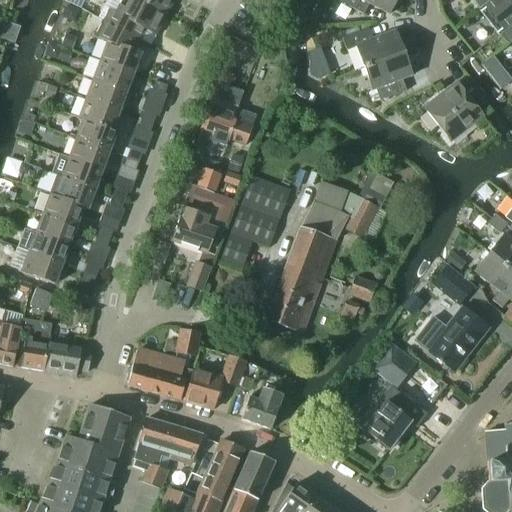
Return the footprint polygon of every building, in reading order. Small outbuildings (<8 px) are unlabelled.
[(107,11),(102,22),(135,39),(141,29),(155,37),(166,15),(137,0),(122,0),(114,14),(107,11)] [(137,0),(166,15),(174,0),(137,0)] [(398,0),(340,0),(339,4),(363,17),(369,6),(389,17),(398,0)] [(471,0),(479,10),(491,0),(471,0)] [(498,34),(506,44),(511,39),(511,0),(491,0),(479,10),(480,11),(484,8),(502,31),(498,34)] [(106,42),(99,62),(133,75),(140,55),(131,51),(135,39),(102,22),(93,37),(106,42)] [(356,49),(363,70),(404,55),(396,33),(372,42),(368,31),(343,40),(347,52),(356,49)] [(65,34),(61,46),(71,50),(75,38),(65,34)] [(62,48),(58,60),(67,64),(72,51),(62,48)] [(404,55),(363,70),(372,93),(377,92),(381,103),(407,94),(402,82),(413,78),(404,55)] [(99,62),(92,81),(126,94),(133,75),(99,62)] [(220,73),(200,129),(228,139),(234,123),(231,121),(235,111),(238,104),(242,93),(228,88),(232,77),(220,73)] [(92,81),(85,100),(119,113),(126,94),(92,81)] [(151,90),(164,94),(167,86),(154,82),(151,90)] [(483,118),(457,85),(425,111),(451,144),(483,118)] [(47,86),(44,97),(52,100),(56,89),(47,86)] [(78,120),(82,121),(111,132),(119,113),(85,100),(78,120)] [(234,123),(228,139),(245,146),(255,118),(235,111),(231,121),(234,123)] [(143,112),(140,121),(152,125),(155,117),(143,112)] [(82,121),(75,140),(108,153),(115,134),(111,132),(82,121)] [(152,125),(140,121),(137,128),(149,133),(152,125)] [(75,140),(68,160),(101,172),(108,153),(75,140)] [(129,150),(125,159),(137,163),(141,155),(129,150)] [(137,163),(125,159),(123,166),(135,171),(137,163)] [(68,160),(61,179),(94,191),(101,172),(68,160)] [(213,195),(220,176),(201,170),(195,188),(213,195)] [(226,172),(222,183),(236,188),(240,177),(226,172)] [(361,238),(376,209),(379,210),(392,184),(370,172),(357,198),(347,193),(347,192),(319,182),(312,202),(313,203),(299,228),(264,319),(299,333),(334,242),(342,229),(361,238)] [(289,192),(250,178),(218,264),(240,272),(251,242),(268,248),(289,192)] [(61,179),(54,197),(84,209),(87,209),(94,191),(61,179)] [(114,189),(111,197),(123,202),(126,193),(114,189)] [(49,195),(42,215),(76,227),(83,208),(84,209),(54,197),(49,195)] [(123,202),(111,197),(108,205),(120,209),(123,202)] [(213,256),(206,253),(209,245),(214,247),(219,233),(214,231),(214,230),(204,226),(207,218),(183,209),(171,242),(200,252),(196,264),(195,264),(186,287),(200,292),(213,256)] [(42,215),(35,233),(68,247),(76,227),(42,215)] [(491,229),(499,220),(493,215),(486,224),(491,229)] [(506,226),(499,220),(491,229),(499,235),(506,226)] [(100,227),(97,235),(109,240),(112,232),(100,227)] [(24,229),(17,249),(27,253),(61,266),(68,247),(35,233),(24,229)] [(109,240),(97,235),(94,243),(106,248),(109,240)] [(511,242),(503,235),(488,254),(511,273),(511,242)] [(61,266),(27,253),(20,272),(53,285),(61,266)] [(511,297),(511,273),(488,254),(473,272),(498,292),(490,301),(500,309),(507,300),(509,301),(511,297)] [(85,266),(82,274),(94,278),(97,270),(85,266)] [(446,266),(430,287),(458,308),(474,288),(446,266)] [(94,278),(82,274),(79,282),(91,286),(94,278)] [(369,304),(376,286),(354,277),(347,294),(369,304)] [(20,282),(17,292),(27,295),(30,286),(20,282)] [(35,290),(29,308),(46,314),(52,296),(35,290)] [(345,301),(339,317),(352,323),(355,314),(361,317),(364,311),(357,308),(358,306),(345,301)] [(511,305),(502,317),(511,326),(511,305)] [(0,363),(11,366),(23,314),(0,308),(0,363)] [(425,352),(452,374),(487,329),(460,308),(443,329),(430,319),(413,342),(425,352)] [(16,367),(42,371),(47,343),(50,324),(23,319),(20,329),(27,330),(25,342),(21,341),(16,367)] [(135,351),(125,386),(178,400),(184,380),(179,379),(183,367),(187,368),(189,356),(193,356),(197,332),(186,330),(177,329),(173,353),(176,354),(174,362),(135,351)] [(47,343),(42,371),(73,377),(74,369),(85,371),(89,351),(47,343)] [(375,371),(392,385),(409,363),(392,350),(375,371)] [(193,369),(184,402),(211,409),(218,382),(235,387),(238,376),(243,362),(226,356),(219,377),(193,369)] [(238,376),(235,387),(248,391),(252,381),(238,376)] [(369,408),(354,427),(373,442),(377,436),(389,446),(391,444),(396,447),(404,436),(400,432),(407,422),(414,428),(424,415),(389,387),(371,409),(369,408)] [(240,419),(268,429),(280,396),(259,389),(256,397),(249,394),(240,419)] [(99,511),(101,507),(104,497),(111,499),(115,486),(108,484),(109,480),(117,454),(129,418),(89,405),(78,441),(66,438),(57,464),(47,490),(37,511),(99,511)] [(143,472),(140,483),(158,489),(165,473),(156,470),(159,458),(189,468),(200,437),(145,421),(133,461),(135,462),(132,469),(143,472)] [(481,488),(482,509),(484,511),(506,511),(508,510),(508,511),(511,511),(511,426),(510,426),(510,425),(504,425),(505,432),(486,433),(489,482),(481,488)] [(324,434),(319,441),(333,450),(338,443),(324,434)] [(178,497),(170,511),(215,511),(241,452),(219,443),(193,502),(178,496),(178,497)] [(238,477),(262,487),(272,463),(249,453),(238,477)] [(238,477),(228,500),(251,510),(262,487),(238,477)] [(286,484),(271,511),(275,511),(292,488),(286,484)] [(301,511),(315,494),(308,490),(306,493),(294,485),(292,488),(275,511),(301,511)] [(156,511),(170,511),(178,497),(165,492),(156,511)] [(301,511),(326,511),(329,509),(317,501),(320,497),(315,494),(301,511)] [(250,511),(251,510),(228,500),(222,511),(250,511)]
